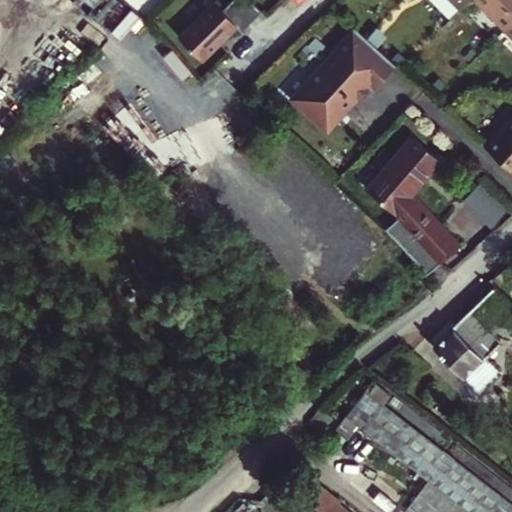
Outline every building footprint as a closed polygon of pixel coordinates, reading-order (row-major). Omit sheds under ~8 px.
[(211,0),(178,34),(202,59),(218,43),(215,40),(220,35),(221,36),(223,35),(226,35),(236,25),(240,30),(261,10),(251,0),(229,0),(222,8),(213,0),(211,0)] [(451,0),(461,10),(471,0),(451,0)] [(511,0),(475,0),(506,30),(511,24),(511,0)] [(396,65),(357,29),(293,98),(326,127),(366,83),(373,90),(396,65)] [(215,40),(218,43),(226,35),(223,35),(221,36),(220,35),(215,40)] [(246,91),(243,95),(250,102),(254,99),(246,91)] [(192,152),(250,102),(243,95),(186,144),(192,152)] [(511,118),(486,147),(511,171),(511,118)] [(417,263),(434,279),(462,251),(410,201),(440,167),(415,142),(368,196),(394,219),(398,225),(389,234),(417,263)] [(511,211),(482,186),(464,207),(494,233),(511,212),(511,211)] [(511,301),(494,288),(435,345),(481,392),(502,371),(487,356),(502,341),(494,333),(504,323),(511,329),(511,301)] [(476,511),(422,481),(403,511),(511,511),(511,504),(501,499),(495,510),(485,504),(480,511),(476,511)] [(308,502),(320,511),(344,511),(337,506),(342,500),(323,484),(308,502)]
